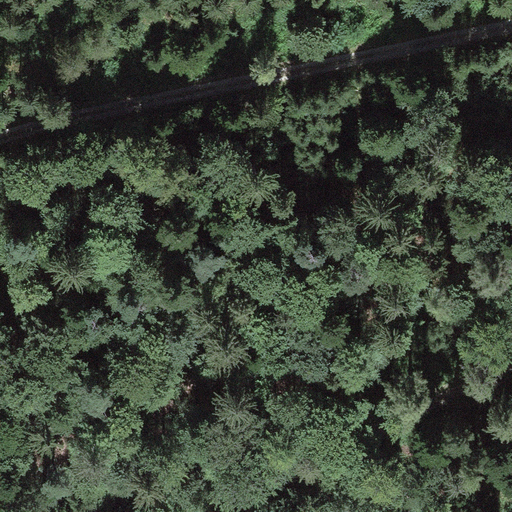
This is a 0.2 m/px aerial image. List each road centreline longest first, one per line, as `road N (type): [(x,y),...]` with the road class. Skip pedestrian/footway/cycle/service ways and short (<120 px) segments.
road 1 (track): [(511,25),(0,140)]
road 2 (track): [(511,372),(213,511)]
